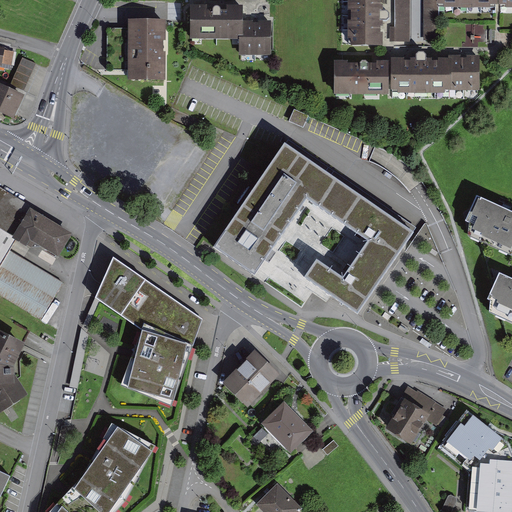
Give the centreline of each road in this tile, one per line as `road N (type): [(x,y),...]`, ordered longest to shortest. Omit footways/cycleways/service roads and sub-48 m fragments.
road 1 (residential): [(100,206),(30,511)]
road 2 (residential): [(238,298),(224,325),(182,511)]
road 3 (secondary): [(238,298),(100,206)]
road 4 (secondary): [(418,511),(353,420),(342,386)]
